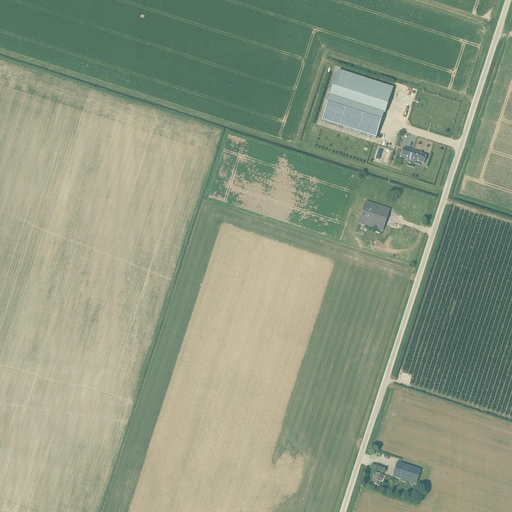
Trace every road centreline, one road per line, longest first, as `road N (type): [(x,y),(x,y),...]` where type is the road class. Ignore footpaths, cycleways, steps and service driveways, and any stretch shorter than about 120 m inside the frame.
road 1 (unclassified): [(342,511),(508,0)]
road 2 (unknown): [(385,379),(511,420)]
